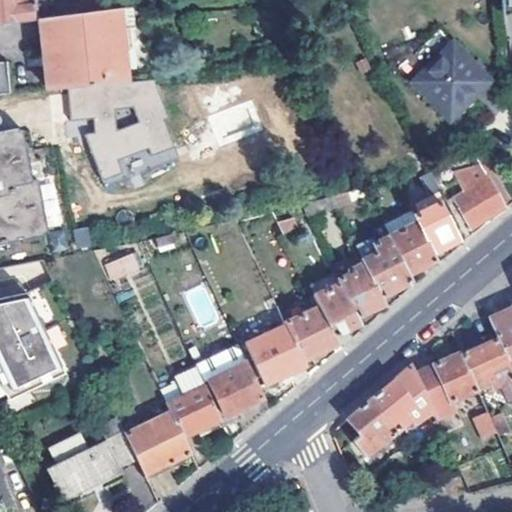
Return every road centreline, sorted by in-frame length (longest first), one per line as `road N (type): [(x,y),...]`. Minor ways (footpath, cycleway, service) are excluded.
road 1 (secondary): [(511,232),(291,418)]
road 2 (secondary): [(291,418),(182,511)]
